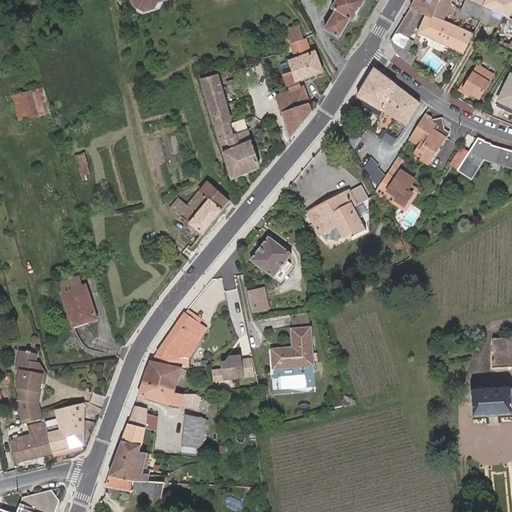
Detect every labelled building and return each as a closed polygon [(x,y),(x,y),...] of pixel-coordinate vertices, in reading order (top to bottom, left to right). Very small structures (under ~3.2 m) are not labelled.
[(161,10),(166,0),(148,6),(140,2),(139,0),(133,0),(132,1),(135,10),(145,14),(161,10)] [(363,0),(336,0),(332,9),(336,11),(325,29),(340,37),(351,19),(353,20),(364,1),(363,0)] [(435,0),(415,0),(411,8),(420,13),(422,10),(443,20),(451,2),(446,0),(439,0),(439,1),(435,0)] [(478,18),(483,7),(467,0),(466,0),(463,7),(468,9),(466,13),(478,18)] [(511,8),(492,0),(467,0),(483,7),(494,12),(504,16),(511,19),(511,8)] [(478,18),(483,20),(489,23),(494,12),(483,7),(478,18)] [(419,33),(463,53),(474,35),(443,20),(422,10),(420,13),(427,15),(419,33)] [(499,28),(504,16),(494,12),(489,23),(499,28)] [(511,19),(504,16),(499,28),(495,38),(511,45),(511,19)] [(290,43),(304,39),(296,25),(275,33),(280,46),(290,43)] [(403,59),(408,51),(402,48),(409,38),(401,33),(395,36),(391,42),(396,54),(403,59)] [(311,52),(306,38),(304,39),(290,43),(296,58),(289,61),(293,72),(285,75),(292,92),(298,107),(310,103),(304,87),(301,87),(299,80),(323,71),(316,50),(311,52)] [(414,41),(409,38),(402,48),(408,51),(414,41)] [(251,76),(247,64),(238,67),(241,79),(251,76)] [(481,97),(494,73),(477,64),(464,87),(481,97)] [(375,68),(355,102),(381,118),(385,113),(407,127),(421,104),(421,103),(375,68)] [(509,104),(511,106),(511,75),(497,105),(506,110),(509,104)] [(204,80),(217,125),(230,123),(232,123),(218,76),(204,80)] [(44,89),(40,90),(47,115),(51,113),(44,89)] [(40,90),(13,97),(20,122),(47,115),(40,90)] [(313,110),(310,103),(298,107),(292,92),(288,93),(279,96),(291,139),(304,122),(313,110)] [(425,115),(410,137),(419,143),(418,146),(431,155),(433,152),(436,154),(449,133),(443,129),(441,119),(431,121),(430,120),(431,119),(425,115)] [(230,123),(217,125),(232,180),(260,167),(246,123),(231,126),(230,123)] [(395,143),(398,136),(387,132),(384,139),(395,143)] [(511,150),(507,149),(487,142),(487,141),(480,137),(480,138),(470,153),(459,170),(473,179),(487,157),(511,166),(511,150)] [(431,155),(418,146),(416,149),(416,153),(422,156),(420,159),(429,164),(433,159),(431,155)] [(449,164),(459,170),(470,153),(461,148),(455,157),(454,156),(449,164)] [(86,154),(77,157),(83,180),(88,179),(87,176),(91,175),(86,154)] [(363,170),(379,181),(387,169),(371,158),(363,170)] [(408,189),(411,184),(414,178),(401,170),(388,190),(390,192),(397,196),(395,199),(404,205),(412,192),(408,189)] [(210,181),(200,192),(189,205),(180,198),(172,208),(202,233),(231,200),(210,181)] [(351,207),(368,198),(360,184),(349,190),(349,188),(343,192),(343,193),(323,203),(323,202),(316,206),(317,207),(307,212),(320,235),(337,226),(343,237),(352,232),(354,236),(364,231),(351,207)] [(420,189),(411,184),(408,189),(412,192),(404,205),(395,199),(397,196),(390,192),(387,198),(406,210),(420,189)] [(251,260),(273,278),(292,254),(270,237),(251,260)] [(406,250),(410,258),(415,255),(410,244),(406,250)] [(381,274),(324,306),(327,312),(384,281),(381,274)] [(64,293),(63,293),(73,325),(96,318),(86,285),(83,286),(81,282),(79,278),(61,284),(62,288),(64,293)] [(247,294),(252,314),(267,310),(263,290),(247,294)] [(290,316),(291,329),(301,328),(300,321),(310,320),(309,312),(290,316)] [(200,330),(179,319),(153,359),(156,360),(156,359),(161,359),(162,357),(176,358),(175,367),(181,369),(182,367),(187,367),(191,354),(186,355),(200,330)] [(274,371),(315,366),(310,327),(301,328),(291,329),(293,348),(272,351),(274,371)] [(204,333),(200,330),(186,355),(191,354),(204,333)] [(511,336),(494,338),(493,367),(511,366),(511,336)] [(19,396),(16,397),(22,421),(41,417),(38,401),(41,380),(37,379),(39,368),(34,360),(36,351),(30,350),(30,349),(26,348),(25,350),(20,349),(16,368),(20,368),(18,385),(20,388),(19,396)] [(234,380),(255,377),(252,359),(242,360),(241,355),(230,357),(230,361),(221,363),(222,370),(212,372),(214,383),(234,380)] [(156,360),(153,359),(151,362),(144,382),(175,389),(181,369),(175,367),(176,358),(162,357),(161,359),(156,359),(156,360)] [(38,360),(34,360),(39,368),(37,379),(41,380),(44,380),(45,373),(38,360)] [(234,380),(214,383),(215,391),(236,389),(234,380)] [(174,391),(175,389),(144,382),(139,395),(170,404),(181,407),(181,406),(194,409),(199,409),(201,398),(197,395),(184,393),(174,391)] [(473,392),(474,417),(511,414),(511,388),(511,387),(475,389),(473,392)] [(48,431),(54,453),(83,445),(84,402),(56,409),(61,423),(62,427),(48,431)] [(135,405),(129,423),(144,428),(148,409),(135,405)] [(202,447),(205,417),(186,413),(181,445),(202,447)] [(18,462),(54,453),(48,431),(47,426),(46,422),(28,426),(30,435),(12,439),(18,462)] [(62,427),(61,423),(47,426),(48,431),(62,427)] [(129,423),(110,476),(157,480),(158,474),(141,472),(144,453),(138,452),(139,451),(144,428),(129,423)] [(110,476),(106,486),(132,491),(132,493),(153,495),(153,491),(161,492),(162,480),(157,480),(110,476)] [(42,503),(57,506),(60,497),(52,489),(36,494),(33,500),(42,503)] [(54,511),(57,506),(42,503),(33,500),(36,494),(27,497),(21,511),(14,511),(0,507),(0,511),(54,511)]
